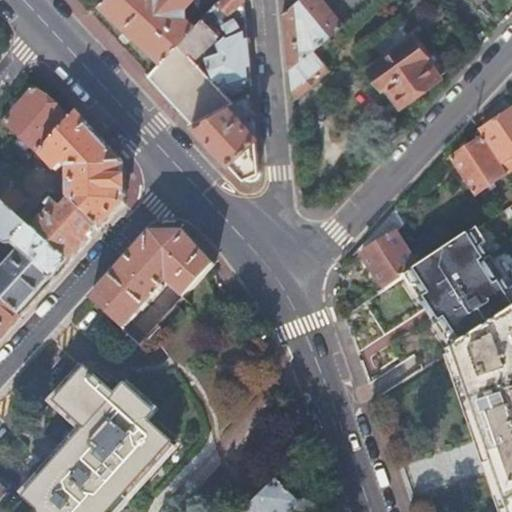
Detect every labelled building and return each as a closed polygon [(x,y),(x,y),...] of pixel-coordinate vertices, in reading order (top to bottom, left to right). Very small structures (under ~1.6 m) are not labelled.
[(101,0),(164,58),(197,23),(182,8),(189,0),(101,0)] [(164,58),(150,73),(157,81),(169,95),(194,121),(234,100),(201,65),(206,58),(216,81),(225,77),(233,92),(242,86),(241,77),(252,76),(244,0),(217,0),(197,23),(164,58)] [(320,0),(297,0),(284,11),(286,39),(288,69),(314,49),(342,27),(320,0)] [(345,0),(356,15),(375,0),(345,0)] [(412,37),(368,70),(382,90),(387,87),(402,108),(441,79),(412,37)] [(314,49),(288,69),(292,99),(329,69),(314,49)] [(33,91),(4,125),(38,153),(66,119),(33,91)] [(234,100),(194,121),(245,176),(251,173),(260,169),(256,122),(247,124),(230,105),(235,101),(234,100)] [(511,112),(480,135),(483,139),(501,165),(511,157),(511,112)] [(69,172),(67,200),(68,201),(101,229),(124,204),(124,181),(123,167),(75,115),(40,157),(56,175),(64,168),(69,172)] [(483,139),(449,162),(455,171),(468,191),(473,198),(507,174),(501,165),(483,139)] [(468,191),(455,171),(446,177),(459,197),(468,191)] [(0,201),(2,202),(14,188),(15,186),(2,175),(0,177),(0,201)] [(14,188),(2,202),(15,215),(27,200),(14,188)] [(33,231),(69,263),(101,229),(68,201),(62,208),(56,204),(33,231)] [(13,264),(0,278),(0,298),(20,317),(69,263),(33,231),(24,222),(15,215),(2,202),(0,204),(0,242),(8,249),(13,249),(24,258),(17,266),(13,264)] [(385,292),(405,279),(413,274),(428,263),(421,252),(412,259),(403,245),(413,239),(395,212),(360,249),(363,255),(361,257),(385,292)] [(507,284),(511,291),(511,260),(505,249),(501,251),(485,225),(473,233),(490,260),(492,258),(508,282),(507,284)] [(149,233),(88,300),(124,332),(166,286),(183,301),(204,279),(214,267),(184,232),(149,233)] [(443,321),(461,346),(511,313),(511,291),(507,284),(508,282),(492,258),(490,260),(473,233),(428,263),(413,274),(428,298),(431,296),(446,319),(443,321)] [(434,324),(452,351),(461,346),(443,321),(446,319),(431,296),(428,298),(413,274),(405,279),(422,306),(425,305),(436,322),(434,324)] [(0,339),(20,317),(0,298),(0,339)] [(452,351),(509,511),(511,511),(511,313),(461,346),(452,351)] [(155,318),(135,341),(142,347),(156,331),(162,324),(155,318)] [(114,511),(172,448),(149,427),(156,419),(123,389),(116,397),(86,371),(53,407),(83,434),(22,505),(29,511),(114,511)] [(275,479),(243,511),(290,511),(299,503),(275,479)]
